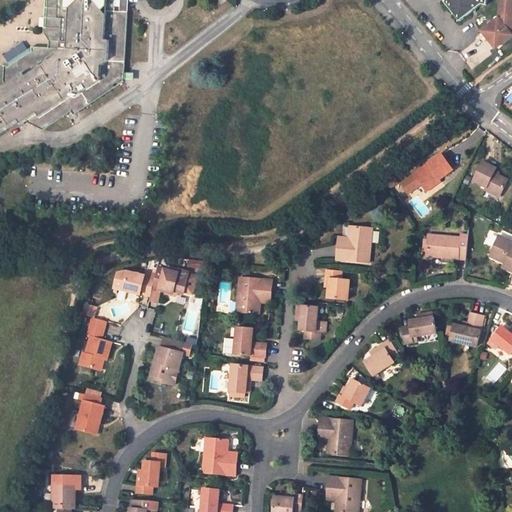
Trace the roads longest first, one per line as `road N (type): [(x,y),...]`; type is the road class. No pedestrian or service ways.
road 1 (track): [(474,102),(275,243),(249,252),(156,248),(88,267),(16,511)]
road 2 (residential): [(295,412),(403,303),(461,291),(511,304)]
road 3 (residential): [(110,511),(129,456),(165,425),(211,414),(266,428)]
road 4 (residential): [(386,0),(474,102)]
